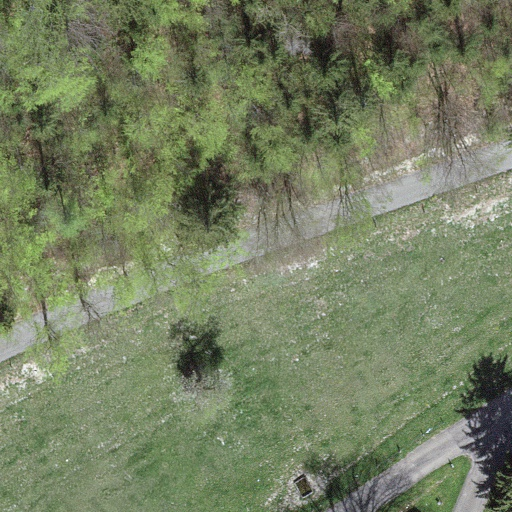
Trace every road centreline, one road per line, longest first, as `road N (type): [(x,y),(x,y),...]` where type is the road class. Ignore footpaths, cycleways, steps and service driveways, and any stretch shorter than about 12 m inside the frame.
road 1 (unclassified): [(0,349),(511,145)]
road 2 (unclassified): [(511,409),(347,511)]
